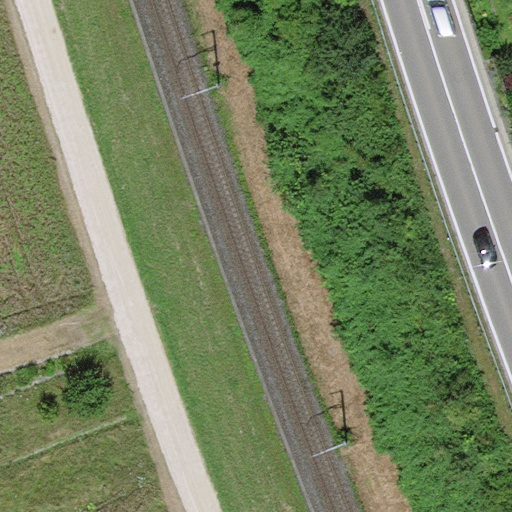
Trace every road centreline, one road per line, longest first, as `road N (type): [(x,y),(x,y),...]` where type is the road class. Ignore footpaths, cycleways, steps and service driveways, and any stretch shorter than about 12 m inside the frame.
road 1 (track): [(209,511),(156,377),(38,0)]
road 2 (primary): [(421,0),(511,266)]
